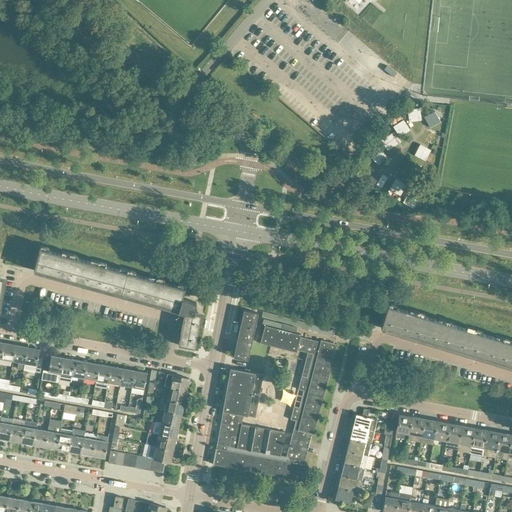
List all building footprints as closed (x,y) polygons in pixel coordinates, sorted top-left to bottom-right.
[(407,109),(409,121),(421,120),(419,108),(407,109)] [(435,111),(424,117),(430,127),(440,122),(435,111)] [(403,119),(393,126),(399,136),(410,130),(403,119)] [(439,134),(427,130),(424,142),(435,145),(439,134)] [(391,133),(381,140),(388,150),(398,143),(391,133)] [(420,144),(414,155),(425,160),(431,150),(420,144)] [(370,155),(378,165),(387,156),(379,147),(370,155)] [(382,174),(376,185),(381,188),(387,177),(382,174)] [(406,185),(395,179),(389,189),(400,195),(406,185)] [(403,202),(413,208),(419,197),(408,191),(403,202)] [(178,311),(184,312),(178,345),(195,348),(201,314),(194,313),(196,302),(182,298),(183,294),(185,287),(40,247),(34,268),(33,271),(178,311)] [(381,325),(381,326),(389,328),(388,329),(403,333),(403,332),(417,336),(417,337),(431,342),(432,341),(446,345),(445,346),(460,350),(460,349),(475,353),(474,354),(489,359),(489,358),(503,362),(503,363),(511,365),(511,342),(387,305),(381,325)] [(244,310),(237,339),(236,343),(233,357),(248,360),(258,313),(244,310)] [(312,434),(314,434),(336,344),(337,344),(337,343),(335,343),(321,339),(320,342),(300,337),(301,334),(260,324),(256,341),(296,352),(297,350),(307,352),(298,389),(303,390),(299,407),(294,406),(290,419),(295,421),(289,444),(288,446),(289,446),(286,456),(281,455),(285,432),(242,424),(237,451),(216,448),(213,464),(304,481),(305,481),(308,465),(304,464),(306,455),(307,451),(312,452),(313,448),(309,447),(308,447),(312,434)] [(283,324),(282,329),(295,332),(297,327),(283,324)] [(15,345),(4,343),(1,359),(12,361),(15,345)] [(15,345),(12,361),(19,362),(17,368),(24,369),(28,347),(15,345)] [(28,347),(24,369),(40,373),(43,359),(38,358),(40,349),(36,348),(28,347)] [(43,370),(41,380),(59,383),(59,379),(63,357),(51,355),(50,358),(45,357),(43,370)] [(63,357),(59,379),(71,381),(72,376),(75,359),(63,357)] [(84,378),(87,362),(75,359),(72,376),(78,377),(77,383),(83,384),(84,379),(84,378)] [(87,362),(84,378),(84,379),(96,381),(99,364),(87,362)] [(96,381),(95,386),(107,388),(108,383),(111,366),(99,364),(96,381)] [(123,368),(111,366),(108,383),(120,385),(123,368)] [(123,368),(120,385),(132,387),(135,370),(123,368)] [(244,371),(230,368),(222,411),(223,411),(216,448),(237,451),(242,424),(243,415),(247,416),(255,417),(258,404),(263,374),(249,372),(250,369),(245,368),(244,371)] [(132,387),(131,393),(143,395),(147,373),(135,370),(132,387)] [(164,385),(186,390),(189,378),(167,373),(164,385)] [(0,379),(0,388),(7,390),(8,386),(9,381),(0,379)] [(162,397),(168,398),(183,402),(186,390),(164,385),(162,397)] [(166,404),(165,410),(181,414),(183,402),(168,398),(162,397),(160,403),(166,404)] [(76,411),(77,406),(65,404),(64,411),(75,413),(76,411)] [(162,423),(178,426),(181,414),(165,410),(162,423)] [(117,414),(115,424),(123,425),(124,416),(117,414)] [(353,426),(374,431),(377,419),(368,417),(362,415),(356,414),(353,426)] [(404,433),(409,434),(412,417),(399,415),(395,437),(403,439),(403,438),(404,433)] [(1,422),(0,424),(0,438),(10,440),(12,424),(13,419),(1,417),(0,422),(1,422)] [(420,442),(424,419),(412,417),(409,434),(408,439),(420,442)] [(21,442),(24,426),(25,421),(13,419),(12,424),(10,440),(21,442)] [(434,438),(436,421),(424,419),(420,442),(433,444),(434,438)] [(37,423),(25,421),(24,426),(21,442),(33,444),(36,428),(37,423)] [(178,426),(162,423),(156,421),(153,433),(175,438),(178,426)] [(386,421),(384,433),(385,434),(392,435),(394,423),(386,421)] [(446,440),(449,424),(436,421),(434,438),(446,440)] [(449,424),(446,440),(445,447),(457,449),(462,426),(449,424)] [(57,449),(60,432),(54,431),(55,426),(49,425),(48,430),(45,447),(57,449)] [(374,431),(353,426),(350,438),(371,443),(374,431)] [(470,453),(474,428),(462,426),(457,449),(457,450),(470,453)] [(36,428),(33,444),(45,447),(48,430),(36,428)] [(69,451),(72,435),(71,435),(72,430),(61,428),(60,432),(57,449),(69,451)] [(482,455),(483,453),(486,430),(474,428),(470,453),(482,455)] [(73,429),(72,430),(71,435),(72,435),(69,451),(81,453),(84,437),(83,437),(84,432),(84,431),(73,429)] [(495,457),(499,433),(486,430),(483,453),(482,455),(495,457)] [(96,434),(84,432),(83,437),(84,437),(81,453),(93,455),(96,439),(96,434)] [(151,445),(172,450),(175,438),(153,433),(149,432),(147,444),(151,445)] [(507,460),(507,459),(508,457),(511,435),(499,433),(495,457),(507,460)] [(96,439),(93,455),(105,457),(108,441),(108,436),(96,434),(96,439)] [(385,434),(383,446),(389,447),(392,435),(385,434)] [(371,443),(350,438),(347,450),(368,455),(371,443)] [(151,445),(148,457),(151,457),(154,458),(154,459),(157,460),(165,461),(169,462),(172,450),(151,445)] [(383,446),(381,458),(387,460),(389,447),(383,446)] [(368,455),(347,450),(344,462),(365,467),(368,455)] [(110,451),(108,463),(115,464),(117,452),(110,451)] [(117,452),(115,464),(122,465),(124,453),(117,452)] [(124,453),(122,465),(128,466),(131,454),(124,453)] [(131,454),(128,466),(135,467),(137,455),(131,454)] [(137,455),(135,467),(142,469),(144,457),(137,455)] [(144,457),(142,469),(149,470),(151,457),(148,457),(144,457)] [(149,470),(155,471),(157,460),(154,459),(154,458),(151,457),(149,470)] [(443,458),(442,465),(441,470),(453,472),(454,467),(446,466),(447,459),(443,458)] [(165,461),(157,460),(155,471),(163,472),(165,461)] [(365,467),(344,462),(341,474),(362,479),(365,467)] [(419,477),(427,478),(428,472),(415,469),(414,476),(419,477)] [(479,477),(491,479),(492,474),(492,470),(488,469),(488,473),(479,472),(479,477)] [(377,472),(376,475),(378,476),(377,483),(383,484),(385,472),(377,470),(377,472)] [(440,474),(428,472),(427,478),(439,481),(440,474)] [(362,479),(341,474),(338,487),(359,492),(362,479)] [(439,481),(451,483),(453,476),(440,474),(439,481)] [(478,481),(465,478),(464,485),(477,488),(478,481)] [(485,482),(478,481),(477,488),(484,489),(485,482)] [(383,484),(377,483),(375,496),(381,497),(383,484)] [(503,485),(491,483),(489,495),(495,496),(496,490),(502,491),(503,485)] [(359,492),(338,487),(334,499),(340,500),(350,503),(352,497),(357,499),(359,492)] [(388,511),(394,511),(397,498),(398,492),(391,491),(390,493),(386,492),(382,511),(388,511)] [(407,511),(410,500),(411,494),(398,492),(397,498),(394,511),(407,511)] [(5,511),(8,497),(0,495),(0,511),(5,511)] [(367,507),(368,507),(378,510),(381,497),(375,496),(370,495),(367,507)] [(113,507),(122,508),(124,497),(115,496),(113,507)] [(410,496),(407,511),(420,511),(422,502),(414,501),(415,496),(410,496)] [(5,511),(17,511),(20,499),(8,497),(5,511)] [(435,505),(433,511),(446,511),(447,507),(449,499),(436,497),(435,505)] [(132,511),(135,500),(128,498),(125,511),(131,511),(132,511)] [(423,498),(422,502),(420,511),(433,511),(435,505),(428,503),(429,499),(423,498)] [(29,511),(32,501),(20,499),(17,511),(29,511)] [(42,511),(44,503),(32,501),(29,511),(42,511)] [(54,511),(56,505),(44,503),(42,511),(54,511)] [(150,503),(148,511),(164,511),(165,507),(150,503)]
